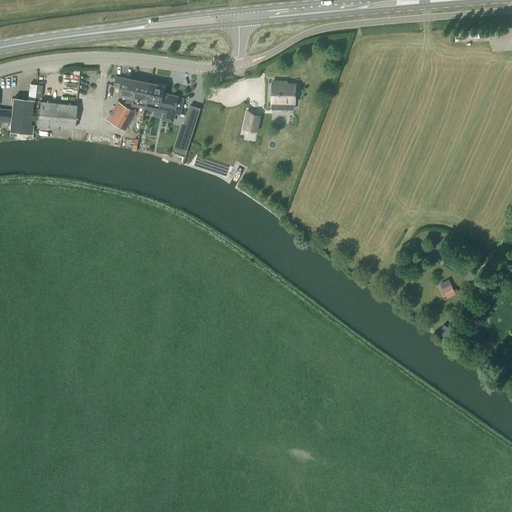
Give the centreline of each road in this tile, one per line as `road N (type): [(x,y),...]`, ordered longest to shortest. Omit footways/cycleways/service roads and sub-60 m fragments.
road 1 (primary): [(0,48),(238,20)]
road 2 (primary): [(238,20),(468,0)]
road 3 (residential): [(0,70),(84,58),(211,68)]
